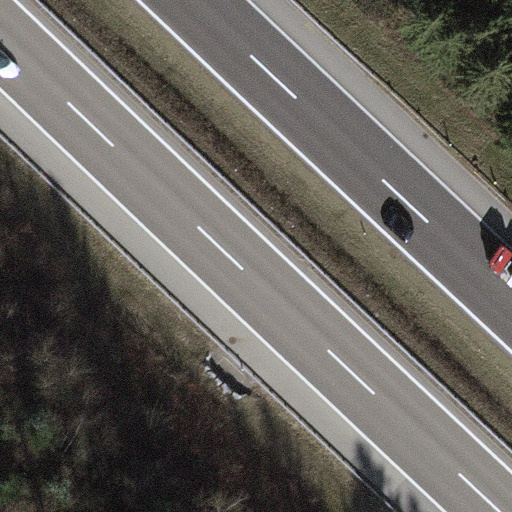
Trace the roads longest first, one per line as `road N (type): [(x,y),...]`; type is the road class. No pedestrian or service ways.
road 1 (motorway): [(0,39),(497,511)]
road 2 (motorway): [(511,297),(196,0)]
